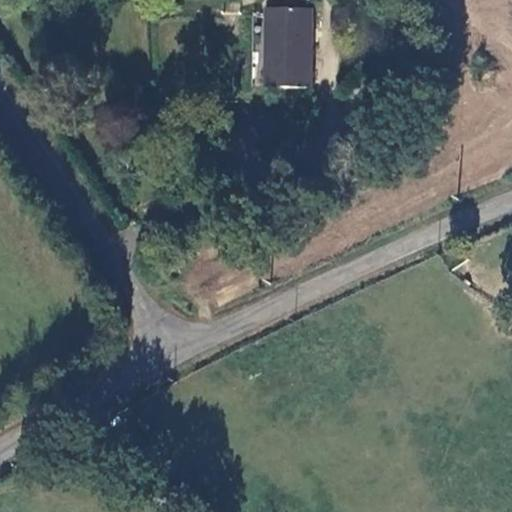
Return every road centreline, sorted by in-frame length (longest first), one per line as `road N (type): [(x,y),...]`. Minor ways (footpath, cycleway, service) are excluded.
road 1 (unclassified): [(169,354),(511,198)]
road 2 (unclassified): [(169,354),(0,87)]
road 3 (unclassified): [(0,450),(169,354)]
